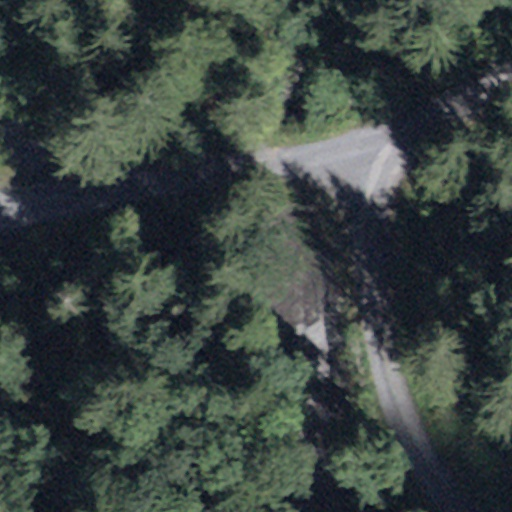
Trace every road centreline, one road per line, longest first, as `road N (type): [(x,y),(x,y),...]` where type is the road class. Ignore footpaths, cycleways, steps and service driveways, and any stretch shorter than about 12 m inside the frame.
road 1 (track): [(416,109),(372,205),(358,313),(426,459),(475,511)]
road 2 (track): [(0,217),(416,109)]
